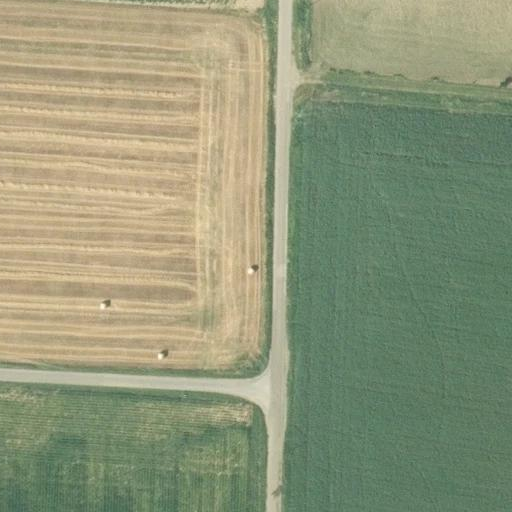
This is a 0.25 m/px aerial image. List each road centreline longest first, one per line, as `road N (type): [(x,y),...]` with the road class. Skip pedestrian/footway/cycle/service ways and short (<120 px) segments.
road 1 (unclassified): [(272,386),(288,0)]
road 2 (unclassified): [(0,370),(272,386)]
road 3 (track): [(287,70),(511,91)]
road 4 (unclassified): [(270,511),(272,386)]
